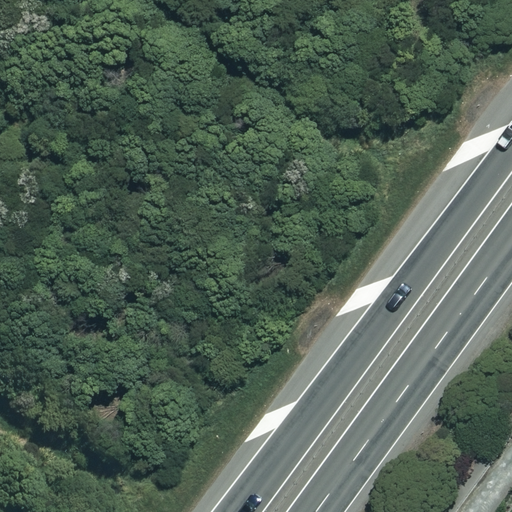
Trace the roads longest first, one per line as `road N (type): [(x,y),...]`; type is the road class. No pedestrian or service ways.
road 1 (trunk): [(234,511),(511,135)]
road 2 (trunk): [(511,234),(310,511)]
